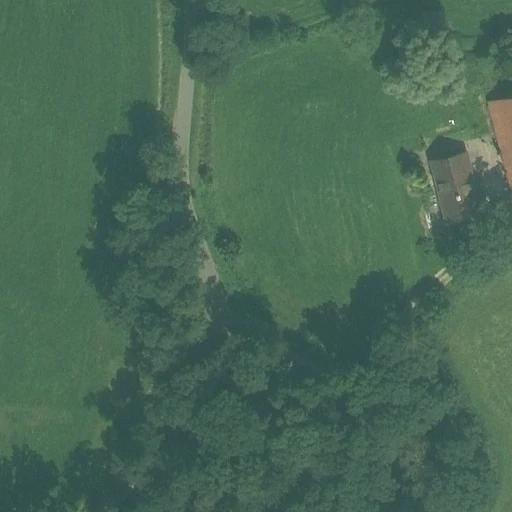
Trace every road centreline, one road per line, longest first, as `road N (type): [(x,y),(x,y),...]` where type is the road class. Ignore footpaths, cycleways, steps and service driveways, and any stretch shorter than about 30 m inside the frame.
road 1 (unclassified): [(100,511),(213,313),(180,174),(190,0)]
road 2 (unknown): [(212,289),(295,339),(332,339),(437,261),(511,228)]
